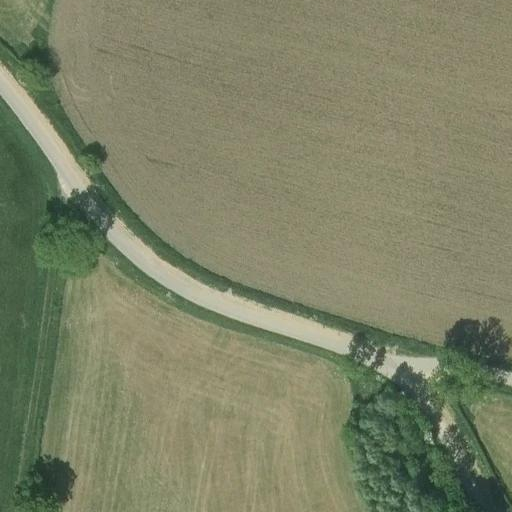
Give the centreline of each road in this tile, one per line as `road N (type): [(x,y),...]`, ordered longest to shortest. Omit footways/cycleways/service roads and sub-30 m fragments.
road 1 (track): [(0,90),(122,248),(191,298),(402,369)]
road 2 (track): [(402,369),(486,511)]
